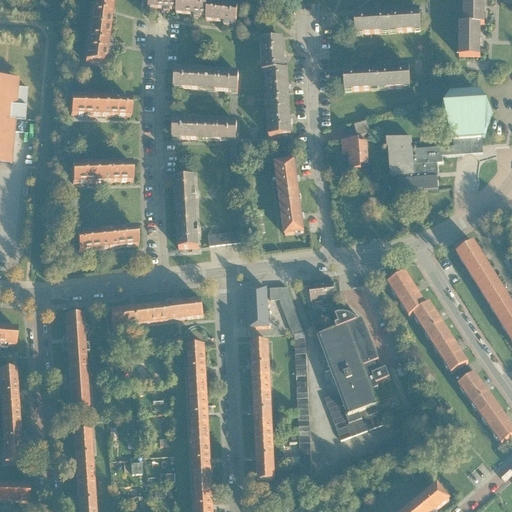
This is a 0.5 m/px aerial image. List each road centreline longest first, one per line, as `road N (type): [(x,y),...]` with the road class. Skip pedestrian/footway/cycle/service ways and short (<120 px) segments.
road 1 (residential): [(165,278),(163,27)]
road 2 (residential): [(332,261),(313,20)]
road 3 (residential): [(223,273),(238,511)]
road 4 (residential): [(48,511),(36,292)]
road 5 (residential): [(511,393),(417,246)]
road 6 (residential): [(36,292),(165,278)]
